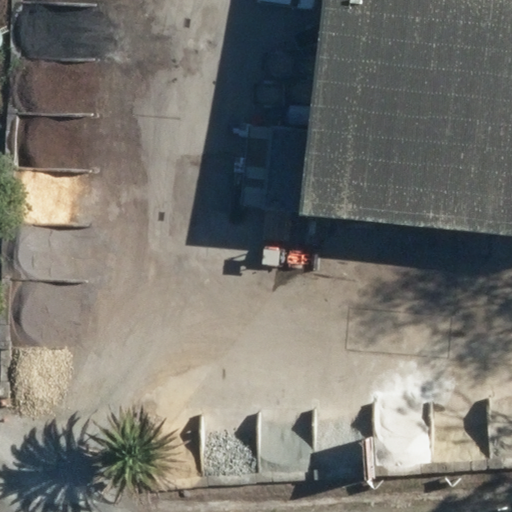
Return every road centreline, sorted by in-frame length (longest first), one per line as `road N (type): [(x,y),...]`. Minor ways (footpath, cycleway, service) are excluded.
road 1 (unknown): [(72,457),(90,399),(198,211),(229,83),(234,0)]
road 2 (unknown): [(0,347),(72,457)]
